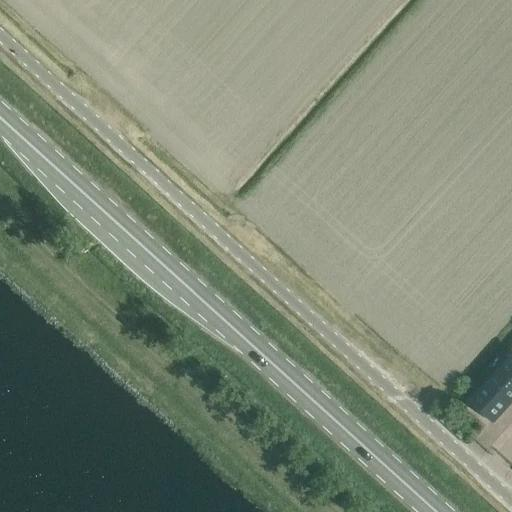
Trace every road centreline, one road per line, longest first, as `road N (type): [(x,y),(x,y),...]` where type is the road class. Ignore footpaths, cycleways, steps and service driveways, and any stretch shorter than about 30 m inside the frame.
road 1 (unclassified): [(511,498),(0,35)]
road 2 (primary): [(435,511),(0,118)]
road 3 (track): [(0,216),(326,511)]
